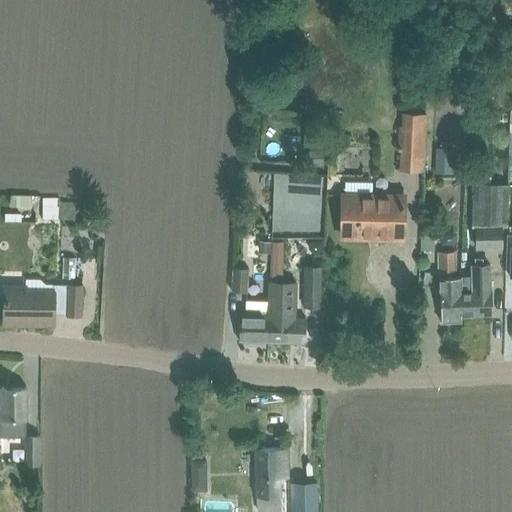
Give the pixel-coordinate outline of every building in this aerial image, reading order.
[(425,169),(428,115),(402,114),(401,149),(404,149),(403,168),(425,169)] [(452,144),(433,144),(432,174),(451,174),(452,144)] [(324,151),(309,151),(309,152),(301,152),(301,165),(324,165),(324,151)] [(271,178),(271,230),(320,230),(320,177),(271,178)] [(471,181),(471,198),(473,198),(472,226),(475,226),(475,247),(500,247),(500,226),(508,226),(510,184),(510,182),(507,182),(471,181)] [(9,193),(8,208),(31,209),(31,194),(9,193)] [(405,195),(344,194),(342,236),(403,238),(405,195)] [(74,218),(75,203),(58,202),(58,198),(43,197),(42,216),(74,218)] [(19,210),(2,212),(3,222),(20,220),(19,210)] [(434,231),(422,231),(422,249),(434,249),(434,231)] [(270,341),(305,342),(306,317),(297,317),(297,282),(282,281),(283,241),(272,241),(271,280),(268,280),(267,313),(271,313),(270,341)] [(456,251),(439,251),(440,300),(441,320),(441,321),(457,321),(457,315),(461,315),(460,276),(453,276),(453,272),(456,272),(456,251)] [(62,256),(61,273),(73,274),(74,257),(62,256)] [(465,276),(460,276),(461,315),(492,314),(491,294),(490,264),(473,264),(474,275),(465,276)] [(322,266),(305,265),(304,305),(320,306),(322,266)] [(249,268),(233,267),(231,290),(247,291),(249,268)] [(26,286),(5,286),(5,324),(54,325),(54,314),(67,314),(82,315),(83,285),(53,284),(53,291),(25,291),(26,286)] [(240,340),(270,341),(271,313),(267,313),(241,312),(240,340)] [(0,436),(25,436),(26,464),(40,464),(39,434),(28,434),(27,415),(27,387),(0,387),(0,436)] [(289,476),(289,467),(288,447),(256,448),(257,510),(282,510),(282,476),(289,476)] [(206,461),(192,461),(192,475),(200,475),(206,469),(206,461)] [(313,511),(314,496),(315,496),(315,472),(302,473),(302,492),(290,492),(290,511),(313,511)]
